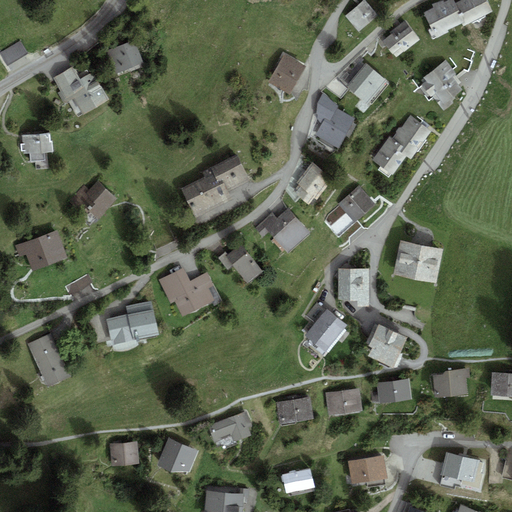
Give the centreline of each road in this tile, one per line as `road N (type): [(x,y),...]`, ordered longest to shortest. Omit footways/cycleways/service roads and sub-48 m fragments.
road 1 (residential): [(316,72),(292,161),(273,198),(209,241),(0,341)]
road 2 (residential): [(507,0),(476,85),(378,243)]
road 3 (residential): [(391,511),(422,446),(511,443)]
road 4 (residential): [(0,88),(77,39),(115,0)]
road 5 (residential): [(316,72),(333,69),(415,0)]
